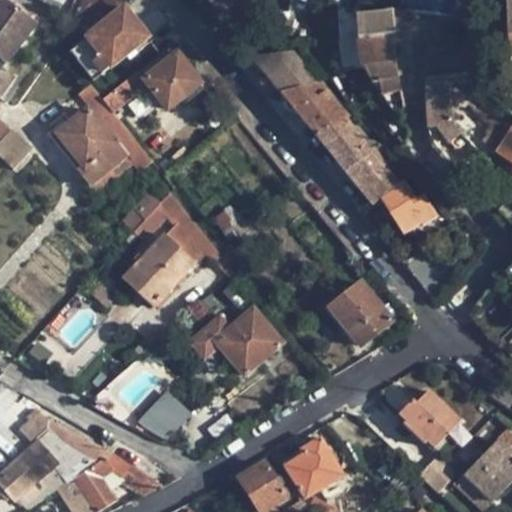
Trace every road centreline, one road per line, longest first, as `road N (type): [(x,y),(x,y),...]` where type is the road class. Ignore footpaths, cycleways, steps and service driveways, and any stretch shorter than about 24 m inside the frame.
road 1 (residential): [(442,337),(158,0)]
road 2 (residential): [(442,337),(142,511)]
